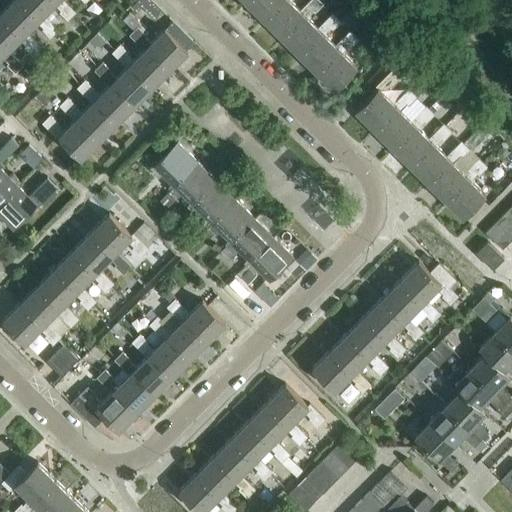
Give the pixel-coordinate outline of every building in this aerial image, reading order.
[(23,0),(13,0),(1,13),(24,35),(26,33),(37,22),(43,28),(42,30),(50,38),(58,30),(44,15),(41,18),(23,0)] [(23,0),(41,18),(44,15),(54,4),(61,11),(59,12),(68,20),(76,12),(63,0),(23,0)] [(245,0),(245,1),(262,19),(280,0),(245,0)] [(280,0),(262,19),(280,36),(303,13),(300,10),(289,0),(280,0)] [(280,36),(298,54),(321,31),(318,28),(307,17),(313,11),(315,12),(323,4),(318,0),(310,0),(300,10),(303,13),(280,36)] [(1,13),(0,13),(0,47),(6,53),(9,50),(19,39),(26,46),(24,47),(33,55),(41,47),(26,33),(24,35),(1,13)] [(137,27),(138,28),(141,25),(129,13),(123,20),(134,31),(137,27)] [(298,54),(315,71),(338,48),(335,45),(324,35),(331,28),(332,30),(340,21),(332,13),(318,28),(321,31),(298,54)] [(129,35),(144,50),(147,47),(170,69),(188,51),(165,29),(150,43),(144,37),(145,35),(137,27),(129,35)] [(338,48),(315,71),(334,89),(356,66),(342,52),(348,45),(350,47),(358,39),(350,31),(335,45),(338,48)] [(112,53),(127,67),(129,64),(152,87),(170,69),(147,47),(144,50),(133,61),(127,54),(128,53),(120,44),(112,53)] [(6,53),(0,47),(0,59),(2,57),(8,63),(7,65),(15,73),(23,65),(9,50),(6,53)] [(94,70),(109,85),(112,82),(135,105),(152,87),(129,64),(127,67),(116,78),(109,72),(111,70),(102,62),(94,70)] [(355,111),(373,129),(396,106),(394,103),(383,93),(389,86),(391,88),(399,80),(391,71),(375,87),(377,89),(355,111)] [(77,88),(92,102),(94,100),(117,123),(135,105),(112,82),(109,85),(98,96),(92,89),(93,88),(85,80),(77,88)] [(373,129),(391,146),(414,123),(411,121),(400,110),(407,104),(408,105),(416,97),(408,89),(394,103),(396,106),(373,129)] [(59,105),(74,120),(76,117),(99,140),(117,123),(94,100),(92,102),(81,113),(74,107),(76,105),(68,97),(59,105)] [(391,146),(409,164),(431,141),(429,138),(418,128),(424,121),(426,123),(434,115),(426,106),(411,121),(414,123),(391,146)] [(76,117),(74,120),(63,131),(57,124),(58,123),(50,115),(42,123),(57,138),(59,136),(81,158),(99,140),(76,117)] [(409,164),(426,181),(449,159),(446,156),(435,145),(442,139),(443,140),(451,132),(443,124),(429,138),(431,141),(409,164)] [(426,181),(444,199),(467,176),(464,173),(453,163),(459,156),(461,158),(469,150),(461,141),(446,156),(449,159),(426,181)] [(162,175),(171,184),(173,186),(197,161),(178,142),(155,166),(153,164),(149,168),(159,178),(162,175)] [(467,176),(444,199),(462,217),(485,194),(471,180),(477,173),(479,175),(487,167),(479,159),(464,173),(467,176)] [(181,194),(190,203),(192,205),(216,180),(197,161),(173,186),(171,184),(168,187),(178,197),(181,194)] [(0,202),(17,185),(19,187),(23,184),(13,174),(9,177),(0,168),(0,167),(0,202)] [(17,185),(0,202),(0,216),(13,229),(36,205),(38,207),(58,187),(47,177),(28,196),(19,187),(17,185)] [(200,213),(209,222),(211,223),(235,199),(216,180),(192,205),(190,203),(187,206),(197,216),(200,213)] [(167,194),(160,201),(167,208),(174,201),(167,194)] [(219,232),(228,240),(230,242),(254,218),(235,199),(211,223),(209,222),(206,225),(216,235),(219,232)] [(511,218),(505,212),(495,222),(511,238),(511,218)] [(109,213),(91,231),(114,254),(117,251),(127,240),(134,247),(132,248),(141,257),(149,248),(133,233),(131,235),(109,213)] [(238,250),(247,259),(249,261),(273,237),(254,218),(230,242),(228,240),(225,244),(235,254),(238,250)] [(511,239),(511,238),(495,222),(485,233),(502,249),(511,239)] [(91,231),(74,249),(97,272),(99,269),(110,258),(117,264),(115,266),(123,274),(131,266),(117,251),(114,254),(91,231)] [(249,261),(247,259),(244,263),(246,265),(254,273),(257,269),(269,281),(293,256),(273,237),(249,261)] [(476,253),(492,269),(493,270),(504,258),(487,242),(476,253)] [(74,249),(56,266),(79,289),(82,286),(93,275),(99,282),(98,283),(106,292),(114,283),(99,269),(97,272),(74,249)] [(307,249),(295,260),(306,270),(317,259),(307,249)] [(418,261),(400,279),(423,302),(426,299),(437,288),(443,295),(442,296),(450,304),(458,296),(449,287),(456,280),(439,263),(430,272),(418,261)] [(248,283),(256,275),(254,273),(246,265),(237,273),(248,283)] [(56,266),(38,284),(61,307),(64,304),(75,293),(82,300),(80,301),(88,309),(96,301),(82,286),(79,289),(56,266)] [(400,279),(383,297),(406,319),(408,317),(419,306),(426,312),(424,314),(432,322),(441,314),(426,299),(423,302),(400,279)] [(38,284),(21,302),(44,325),(47,322),(58,311),(64,317),(63,319),(71,327),(79,319),(64,304),(61,307),(38,284)] [(497,311),(489,303),(493,299),(487,293),(472,309),(486,322),(497,311)] [(383,297),(365,314),(388,337),(391,334),(402,323),(408,330),(407,331),(415,340),(423,331),(408,317),(406,319),(383,297)] [(167,307),(181,321),(184,318),(207,341),(225,323),(202,300),(188,315),(182,308),(183,307),(175,299),(167,307)] [(44,325),(21,302),(3,320),(11,328),(25,342),(26,343),(40,328),(47,335),(45,336),(53,344),(61,336),(47,322),(44,325)] [(365,314),(348,332),(371,355),(374,352),(384,341),(391,348),(389,349),(397,357),(406,349),(391,334),(388,337),(365,314)] [(149,324),(164,339),(167,336),(190,359),(207,341),(184,318),(181,321),(171,332),(164,326),(166,324),(157,316),(149,324)] [(511,317),(510,316),(494,332),(511,349),(511,317)] [(118,322),(112,328),(117,333),(123,328),(118,322)] [(11,328),(7,333),(21,347),(25,342),(11,328)] [(348,332),(330,350),(353,373),(356,370),(367,359),(373,365),(372,367),(380,375),(388,366),(374,352),(371,355),(348,332)] [(479,348),(485,353),(503,370),(503,369),(511,361),(511,362),(511,349),(494,332),(479,348)] [(132,342),(147,357),(149,354),(172,377),(190,359),(167,336),(164,339),(153,350),(147,343),(148,342),(140,334),(132,342)] [(71,340),(54,356),(69,371),(86,355),(71,340)] [(353,373),(330,350),(312,368),(335,391),(349,376),(356,383),(354,384),(363,392),(371,384),(356,370),(353,373)] [(114,360),(129,374),(132,372),(154,394),(172,377),(149,354),(147,357),(136,368),(129,361),(131,360),(122,351),(114,360)] [(485,353),(470,369),(511,408),(511,394),(501,384),(509,375),(503,369),(503,370),(485,353)] [(436,366),(426,356),(416,366),(427,376),(436,366)] [(97,377),(112,392),(114,389),(137,412),(154,394),(132,372),(129,374),(118,385),(112,379),(113,377),(105,369),(97,377)] [(455,384),(461,390),(461,389),(479,406),(487,398),(499,410),(498,411),(505,417),(511,409),(511,408),(470,369),(466,373),(457,369),(449,378),(455,384)] [(389,413),(421,384),(412,374),(379,402),(389,413)] [(285,384),(267,402),(290,425),(293,422),(304,411),(310,418),(309,419),(317,427),(325,419),(310,404),(308,406),(285,384)] [(137,412),(114,389),(112,392),(101,403),(94,396),(96,395),(88,387),(71,404),(94,427),(105,416),(119,430),(137,412)] [(461,389),(461,390),(446,405),(481,440),(488,433),(476,420),(485,411),(479,406),(461,389)] [(267,402),(250,419),(273,442),(275,440),(286,429),(293,435),(291,437),(299,445),(307,437),(293,422),(290,425),(267,402)] [(446,405),(431,421),(454,443),(462,435),(474,447),(481,440),(446,405)] [(250,419),(232,437),(255,460),(258,457),(269,446),(275,453),(274,454),(297,477),(303,471),(288,457),(290,454),(275,440),(273,442),(250,419)] [(454,443),(431,421),(415,437),(451,471),(458,464),(446,451),(454,443)] [(232,437),(215,455),(238,478),(240,475),(251,464),(258,470),(256,472),(264,480),(273,472),(258,457),(255,460),(232,437)] [(481,440),(474,447),(480,452),(487,445),(481,440)] [(340,442),(331,451),(348,468),(357,459),(340,442)] [(331,451),(323,460),(340,477),(348,468),(331,451)] [(215,455),(197,473),(220,495),(223,492),(234,481),(240,488),(239,489),(247,497),(255,489),(240,475),(238,478),(215,455)] [(323,460),(314,468),(331,485),(340,477),(323,460)] [(29,511),(36,506),(33,503),(56,480),(38,462),(26,473),(19,465),(2,483),(10,491),(15,485),(29,499),(23,506),(21,504),(13,511),(29,511)] [(0,463),(0,480),(1,482),(10,473),(0,463)] [(511,467),(501,479),(511,490),(511,467)] [(314,468),(306,476),(323,493),(331,485),(314,468)] [(396,499),(399,496),(408,487),(391,470),(379,482),(396,499)] [(220,495),(197,473),(179,491),(200,511),(203,511),(216,499),(223,505),(221,507),(226,511),(232,511),(238,507),(223,492),(220,495)] [(306,476),(297,485),(314,502),(323,493),(306,476)] [(59,511),(73,497),(56,480),(33,503),(36,506),(42,511),(59,511)] [(370,491),(388,508),(396,499),(379,482),(370,491)] [(289,494),(306,511),(314,502),(297,485),(289,494)] [(362,499),(375,511),(383,511),(388,508),(370,491),(362,499)] [(424,511),(434,503),(426,496),(413,509),(399,496),(396,499),(388,508),(383,511),(424,511)] [(88,511),(73,497),(59,511),(88,511)] [(358,511),(375,511),(362,499),(354,508),(358,511)]
